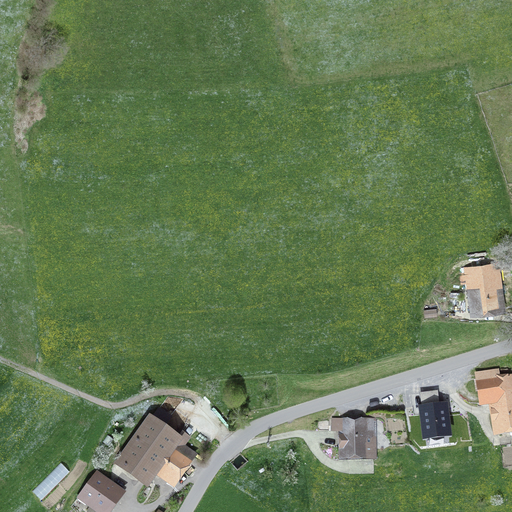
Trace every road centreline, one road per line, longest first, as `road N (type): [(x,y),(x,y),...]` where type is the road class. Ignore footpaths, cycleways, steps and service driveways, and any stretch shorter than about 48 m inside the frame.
road 1 (unclassified): [(186,511),(226,449),(259,425),(511,344)]
road 2 (track): [(0,358),(109,405),(158,392),(195,396),(235,441)]
